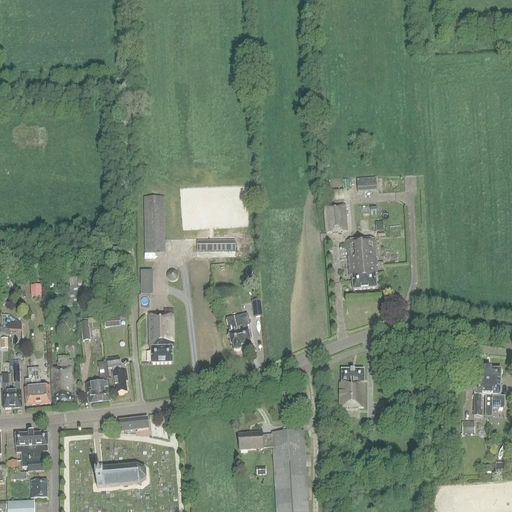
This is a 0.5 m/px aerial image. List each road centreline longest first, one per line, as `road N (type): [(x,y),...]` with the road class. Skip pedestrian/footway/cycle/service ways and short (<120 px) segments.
road 1 (unclassified): [(140,409),(239,386),(387,329),(511,336)]
road 2 (unclassified): [(140,409),(133,251)]
